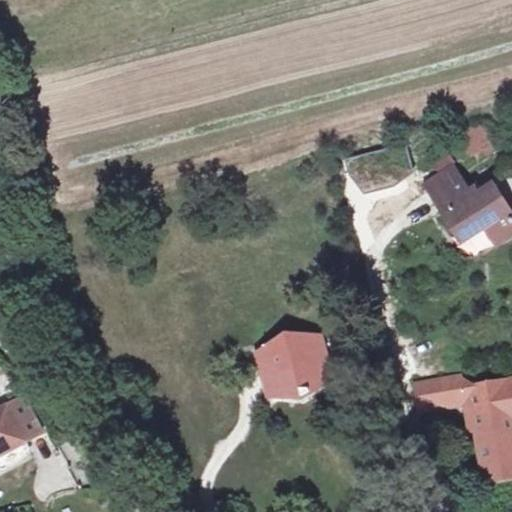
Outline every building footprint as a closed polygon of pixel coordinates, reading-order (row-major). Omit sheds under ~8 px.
[(495,148),(492,125),(469,127),(472,150),(495,148)] [(436,199),(462,182),(453,169),(427,186),(436,199)] [(511,236),(511,215),(493,186),(481,194),(473,199),(467,191),(462,182),(436,199),(460,238),(483,223),(498,246),(511,236)] [(481,194),(475,185),(467,191),(473,199),(481,194)] [(261,363),(268,389),(302,391),(304,398),(333,380),(325,352),(320,352),(315,337),(289,337),(275,346),(277,353),(261,363)] [(261,363),(277,353),(275,346),(259,355),(261,363)] [(460,375),(435,379),(440,409),(464,405),(462,389),(460,375)] [(435,379),(416,382),(421,412),(440,409),(435,379)] [(511,379),(462,389),(464,405),(468,404),(474,403),(479,429),(485,464),(511,459),(511,379)] [(0,457),(43,433),(24,398),(0,411),(0,457)] [(468,404),(472,430),(479,429),(474,403),(468,404)] [(511,459),(485,464),(488,481),(511,477),(511,459)]
